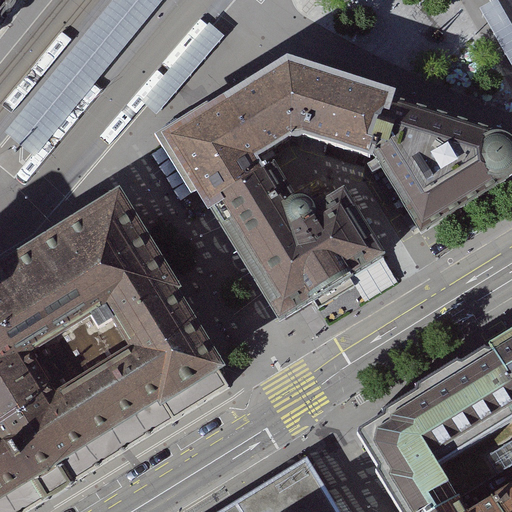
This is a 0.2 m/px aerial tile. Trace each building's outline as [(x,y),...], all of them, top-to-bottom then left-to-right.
[(0,0),(0,40),(11,26),(26,1),(26,0),(0,0)] [(167,0),(117,0),(5,138),(35,162),(167,0)] [(511,68),(511,29),(497,3),(479,13),(511,68)] [(209,28),(141,106),(157,119),(225,40),(209,28)] [(170,146),(210,210),(263,177),(256,166),(298,140),(370,162),(388,103),(313,80),(290,72),(187,136),(170,146)] [(388,103),(370,162),(416,239),(510,181),(511,178),(511,143),(508,140),(388,103)] [(210,210),(280,324),(314,304),(385,262),(343,193),(303,218),(274,171),(263,177),(210,210)] [(0,276),(0,511),(19,511),(220,390),(211,374),(186,336),(158,286),(137,255),(125,235),(111,213),(76,234),(0,276)] [(511,337),(481,356),(486,363),(511,405),(511,337)] [(350,445),(390,511),(452,511),(450,508),(511,470),(511,405),(486,363),(350,445)] [(341,511),(307,458),(292,467),(220,511),(341,511)] [(511,511),(511,501),(494,511),(511,511)]
